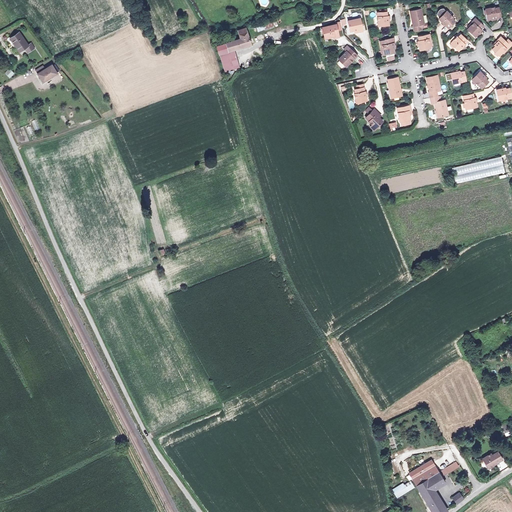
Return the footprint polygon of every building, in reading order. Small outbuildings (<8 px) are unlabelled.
[(492,8),(492,7),(484,8),(486,19),(499,16),(497,7),(492,8)] [(441,22),(444,25),(447,28),(454,21),(451,18),(452,18),(445,11),(442,9),(440,9),(436,12),(436,15),(439,18),(438,19),(441,22)] [(421,23),(419,10),(409,11),(413,32),(420,31),(419,23),(421,23)] [(385,11),(376,11),(377,25),(387,24),(387,16),(386,16),(385,11)] [(362,31),(359,18),(347,20),(349,31),(356,29),(357,32),(362,31)] [(479,28),(482,25),(474,18),(471,21),(472,22),(466,28),(474,35),(480,29),(479,28)] [(257,32),(267,29),(265,22),(255,25),(257,32)] [(332,25),(321,28),(324,38),(333,36),(333,38),(338,37),(336,27),(337,27),(337,23),(332,24),(332,25)] [(252,43),(247,27),(239,30),(241,37),(238,38),(237,35),(228,37),(229,41),(217,44),(219,54),(220,54),(224,71),(239,66),(234,48),(252,43)] [(35,48),(32,43),(28,46),(19,33),(11,39),(20,52),(26,47),(29,52),(35,48)] [(429,38),(429,33),(417,36),(418,41),(417,41),(418,49),(429,47),(427,39),(429,38)] [(460,34),(456,37),(456,36),(450,42),(457,49),(466,40),(460,34)] [(509,45),(505,41),(499,36),(496,39),(498,40),(493,44),(494,45),(491,48),(498,54),(501,51),(503,52),(509,45)] [(379,41),(381,51),(383,50),(383,54),(393,52),(392,49),(393,49),(392,42),(393,42),(393,38),(379,41)] [(347,52),(345,50),(337,59),(345,67),(356,55),(350,49),(347,52)] [(38,74),(43,82),(58,73),(52,65),(38,74)] [(10,78),(14,73),(9,68),(4,73),(10,78)] [(458,71),(444,74),(446,80),(451,79),(452,83),(465,80),(463,71),(459,72),(458,71)] [(484,78),(485,77),(478,71),(471,78),(480,87),(487,81),(484,78)] [(428,93),(429,98),(438,96),(437,90),(440,90),(437,75),(426,77),(429,92),(428,93)] [(388,79),(389,83),(388,84),(391,97),(402,95),(398,77),(388,79)] [(504,89),(504,87),(496,89),(498,99),(510,97),(508,88),(504,89)] [(364,88),(357,89),(354,89),(355,93),(353,94),(355,102),(366,100),(364,88)] [(472,93),(462,95),(465,108),(476,106),(474,96),(472,97),(472,93)] [(438,96),(429,98),(430,103),(435,102),(437,116),(447,114),(445,99),(438,100),(438,96)] [(410,110),(409,105),(397,108),(400,120),(401,120),(402,124),(410,122),(409,118),(410,118),(409,114),(409,111),(410,110)] [(382,121),(378,117),(375,115),(377,112),(373,109),(371,110),(368,113),(365,117),(368,121),(371,125),(375,128),(382,121)] [(456,183),(505,173),(502,157),(453,166),(456,183)] [(492,463),(502,457),(499,451),(492,454),(491,453),(483,457),(489,467),(494,465),(492,463)] [(417,485),(438,471),(431,459),(409,472),(417,485)] [(456,460),(444,468),(446,471),(440,474),(441,476),(447,473),(459,465),(456,460)] [(438,471),(417,485),(433,511),(445,511),(448,510),(447,509),(434,489),(445,482),(441,476),(440,474),(446,471),(444,468),(438,471)] [(404,485),(403,483),(393,489),(397,497),(415,486),(412,481),(404,485)] [(453,495),(457,502),(463,497),(459,491),(453,495)]
